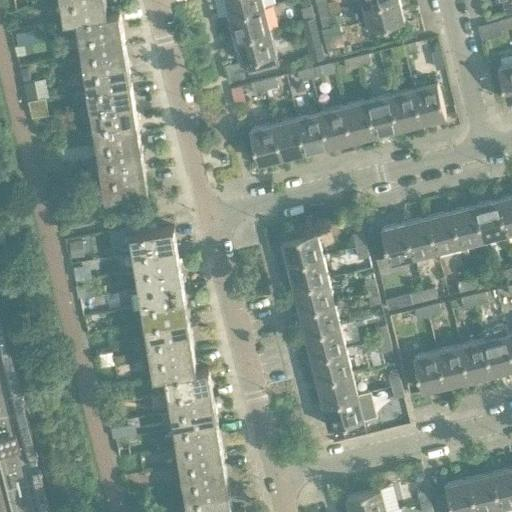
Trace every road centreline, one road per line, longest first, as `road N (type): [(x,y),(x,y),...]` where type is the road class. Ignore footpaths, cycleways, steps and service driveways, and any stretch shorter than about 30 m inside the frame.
road 1 (residential): [(210,216),(483,149)]
road 2 (residential): [(275,481),(210,216)]
road 3 (residential): [(275,481),(511,420)]
road 4 (residential): [(210,216),(156,0)]
road 5 (residential): [(483,149),(446,0)]
